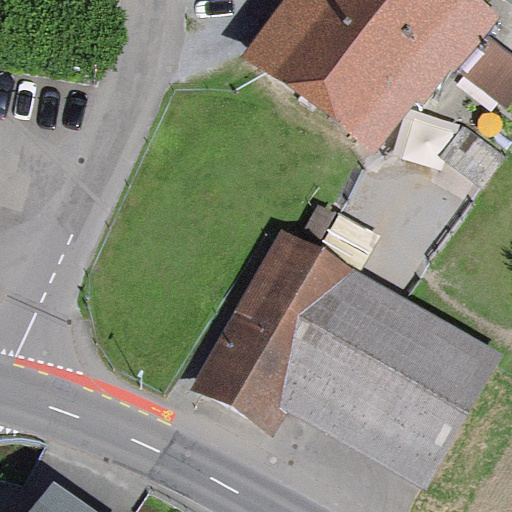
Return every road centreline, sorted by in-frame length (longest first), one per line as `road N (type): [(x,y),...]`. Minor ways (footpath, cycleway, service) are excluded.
road 1 (residential): [(155,0),(103,168),(14,345)]
road 2 (tertiary): [(0,392),(114,429),(272,511)]
